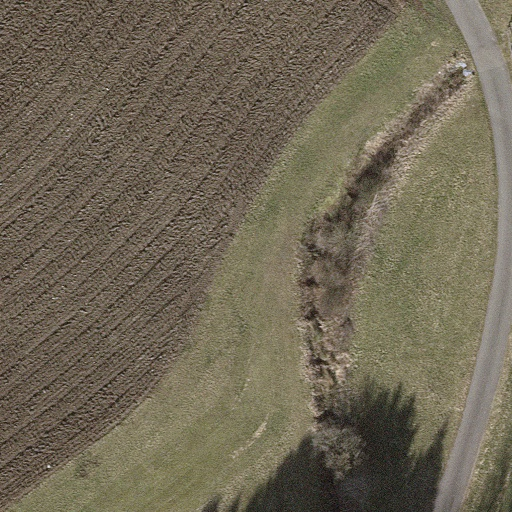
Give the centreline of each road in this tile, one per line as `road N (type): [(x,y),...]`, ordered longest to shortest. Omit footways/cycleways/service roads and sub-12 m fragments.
road 1 (residential): [(511,267),(453,511)]
road 2 (residential): [(463,0),(485,40),(508,153),(511,227)]
